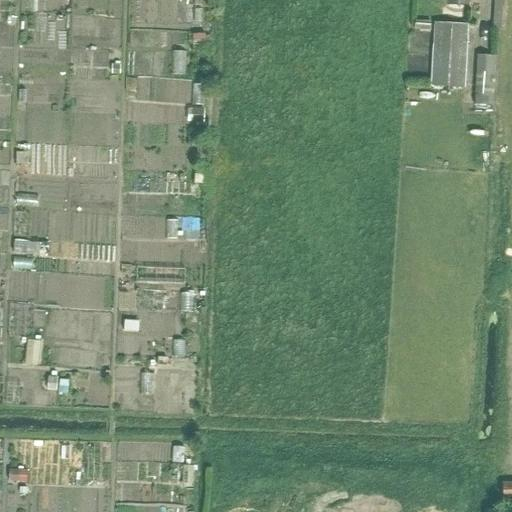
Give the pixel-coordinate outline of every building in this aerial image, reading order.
[(469,25),(434,24),(430,84),(465,86),(469,25)] [(187,73),(189,49),(176,48),(174,72),(187,73)] [(492,77),(492,57),(476,56),(475,77),(473,106),(494,107),(495,77),(492,77)] [(60,160),(60,147),(39,146),(39,160),(60,160)] [(86,183),(88,208),(104,207),(103,182),(86,183)] [(158,252),(159,266),(183,264),(182,250),(158,252)] [(40,360),(41,335),(27,334),(26,360),(40,360)] [(511,483),(501,483),(501,499),(511,499),(511,483)]
